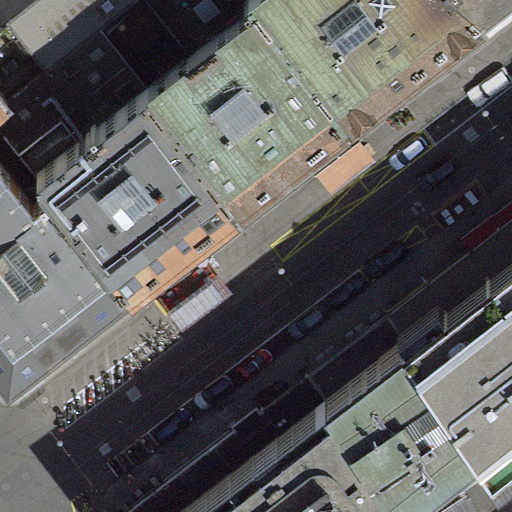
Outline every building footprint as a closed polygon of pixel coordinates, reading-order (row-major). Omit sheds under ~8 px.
[(0,0),(0,30),(38,0),(0,0)] [(38,0),(0,30),(0,82),(11,96),(101,26),(134,0),(38,0)] [(149,0),(190,53),(258,0),(149,0)] [(258,0),(190,53),(149,85),(237,200),(349,115),(260,0),(258,0)] [(469,0),(260,0),(349,115),(483,11),(469,0)] [(469,0),(483,11),(497,0),(469,0)] [(149,85),(101,26),(11,96),(0,105),(0,123),(37,169),(149,85)] [(0,105),(11,96),(0,82),(0,105)] [(37,169),(53,190),(124,287),(237,200),(149,85),(37,169)] [(37,205),(0,159),(0,361),(11,375),(124,287),(53,190),(37,205)] [(511,224),(392,317),(484,454),(495,468),(511,454),(511,224)] [(389,313),(310,374),(404,508),(484,454),(392,317),(389,313)] [(310,374),(130,511),(406,511),(404,508),(310,374)] [(406,511),(511,511),(511,454),(495,468),(484,454),(404,508),(406,511)]
